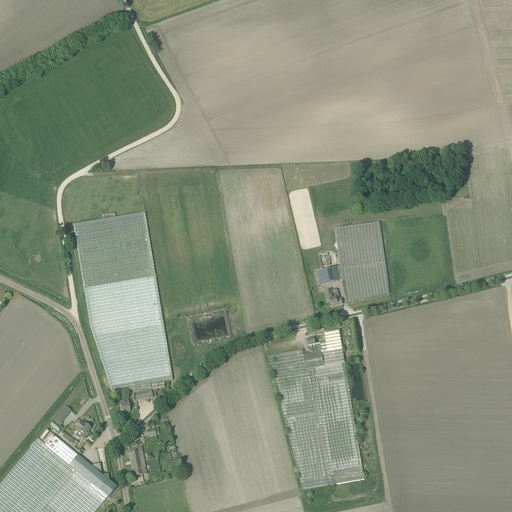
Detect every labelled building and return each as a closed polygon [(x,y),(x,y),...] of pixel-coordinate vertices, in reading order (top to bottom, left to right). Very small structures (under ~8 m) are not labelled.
[(340,267),(335,268),(339,281),(345,280),(349,304),(389,294),(379,223),(335,229),(340,267)] [(323,271),(317,272),(320,286),(339,281),(335,268),(331,269),(323,271)] [(329,300),(330,306),(333,305),(333,306),(342,304),(341,299),(340,299),(338,293),(332,294),(331,291),(325,292),(327,300),(329,300)] [(326,343),(320,344),(321,353),(322,353),(322,354),(342,350),(339,331),(324,333),(326,343)] [(313,354),(321,353),(320,344),(315,345),(314,339),(307,341),(308,347),(312,346),(313,354)] [(322,354),(324,366),(344,362),(342,350),(322,354)] [(364,480),(345,363),(344,362),(324,366),(305,369),(303,356),(302,351),(268,357),(303,491),(364,480)] [(321,353),(313,354),(303,356),(305,369),(324,366),(322,354),(322,353),(321,353)] [(133,390),(135,401),(156,397),(155,392),(159,389),(163,389),(162,382),(171,380),(169,371),(170,370),(167,372),(164,373),(164,375),(161,376),(160,379),(154,376),(152,374),(148,374),(146,372),(143,374),(144,375),(141,376),(142,380),(139,380),(137,383),(137,386),(135,385),(134,383),(130,384),(129,385),(126,386),(127,391),(133,390)] [(129,412),(130,412),(128,401),(120,402),(122,413),(125,413),(126,414),(127,415),(129,415),(130,414),(129,412)] [(56,420),(61,424),(66,418),(61,414),(56,420)] [(81,422),(77,427),(80,430),(75,436),(79,439),(80,437),(84,440),(89,433),(88,432),(91,429),(85,424),(84,425),(81,422)] [(102,476),(91,467),(53,436),(45,446),(38,440),(0,485),(0,511),(95,511),(107,497),(108,498),(117,488),(109,482),(109,481),(108,475),(102,476)] [(146,472),(141,448),(129,450),(130,454),(134,477),(142,475),(142,473),(146,472)]
